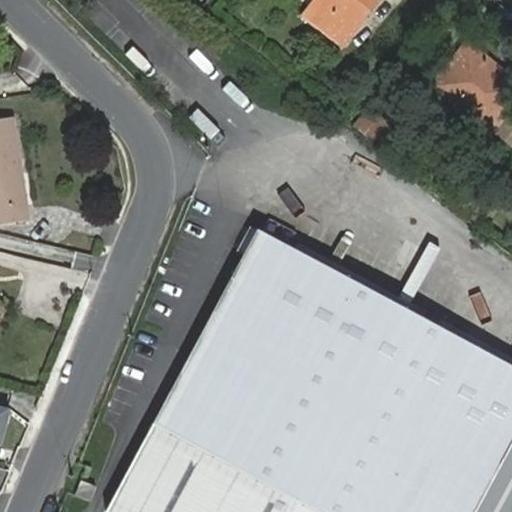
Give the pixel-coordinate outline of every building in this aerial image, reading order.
[(367,11),(375,0),(316,0),(304,16),(338,42),(357,16),(355,14),(361,6),(367,11)] [(463,113),(490,134),(511,106),(511,79),(466,42),(436,82),(462,103),(467,96),(473,101),(463,113)] [(193,107),(184,115),(206,138),(214,130),(193,107)] [(390,142),(382,136),(391,125),(369,107),(352,129),(381,153),(390,142)] [(511,115),(498,131),(511,141),(511,115)] [(0,119),(0,226),(29,221),(13,118),(0,119)] [(474,197),(463,214),(476,222),(487,205),(474,197)] [(511,511),(511,366),(257,230),(106,511),(107,511),(511,511)] [(84,475),(89,477),(93,467),(88,465),(84,475)] [(82,479),(76,494),(91,500),(97,486),(82,479)]
